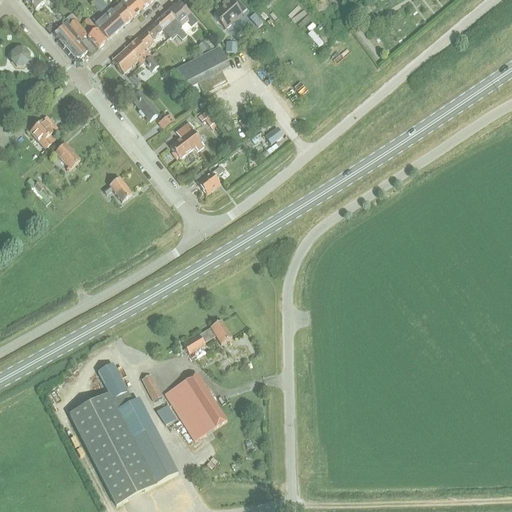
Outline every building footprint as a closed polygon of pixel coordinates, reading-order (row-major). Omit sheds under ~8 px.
[(45,4),(41,0),(26,0),(25,1),(34,12),(45,4)] [(98,24),(94,28),(107,43),(124,28),(118,21),(112,14),(106,7),(101,1),(99,0),(97,0),(92,5),(103,18),(98,22),(98,24)] [(128,0),(120,8),(132,21),(143,11),(133,0),(128,0)] [(133,0),(143,11),(154,1),(153,0),(133,0)] [(225,8),(213,18),(225,31),(242,16),(241,15),(246,12),(242,7),(237,11),(230,3),(227,0),(222,5),(225,8)] [(306,0),(321,17),(331,8),(324,0),(306,0)] [(174,8),(167,14),(181,30),(185,35),(197,24),(179,4),(174,8)] [(120,8),(112,14),(118,21),(124,28),(132,21),(120,8)] [(167,14),(155,25),(162,32),(169,41),(181,31),(181,30),(167,14)] [(341,26),(337,29),(340,35),(345,32),(347,35),(352,32),(352,31),(356,29),(348,16),(344,19),(338,23),(341,26)] [(54,36),(75,61),(79,62),(86,56),(86,55),(88,53),(79,43),(81,42),(68,28),(75,22),(70,17),(65,20),(67,22),(62,26),(64,28),(61,30),(60,28),(52,34),(54,36)] [(88,21),(83,25),(89,32),(85,35),(87,37),(88,39),(87,40),(97,52),(107,43),(94,28),(88,21)] [(75,22),(68,28),(81,42),(87,37),(75,22)] [(155,25),(136,42),(145,52),(153,44),(152,44),(153,42),(152,41),(162,32),(155,25)] [(136,42),(126,51),(137,64),(140,67),(144,64),(142,62),(149,56),(145,52),(136,42)] [(205,43),(199,48),(203,53),(210,49),(205,43)] [(225,44),(225,54),(236,55),(237,45),(225,44)] [(221,76),(229,72),(218,50),(171,74),(181,95),(196,87),(202,99),(226,88),(221,76)] [(137,64),(126,51),(112,64),(123,76),(137,64)] [(27,65),(27,58),(23,53),(17,53),(12,57),(12,64),(16,68),(22,69),(27,65)] [(156,54),(151,58),(156,65),(161,60),(156,54)] [(149,56),(142,62),(144,64),(149,71),(152,74),(158,68),(156,65),(151,58),(149,56)] [(132,76),(128,80),(137,90),(141,86),(132,76)] [(150,124),(159,116),(154,111),(153,112),(139,95),(132,102),(141,112),(138,114),(143,120),(145,118),(150,124)] [(209,128),(214,125),(209,118),(211,116),(207,112),(197,119),(201,124),(204,121),(209,128)] [(170,116),(157,125),(162,132),(175,123),(170,116)] [(46,141),(51,136),(54,134),(52,131),(55,129),(46,120),(30,135),(45,152),(51,146),(46,141)] [(193,132),(188,125),(175,135),(180,141),(169,150),(174,155),(172,156),(176,161),(177,160),(179,162),(194,150),(197,153),(203,148),(191,133),(193,132)] [(282,138),(281,136),(276,130),(264,140),(269,147),(282,138)] [(277,144),(271,149),(274,152),(280,147),(277,144)] [(68,174),(80,163),(65,147),(55,156),(68,170),(66,172),(68,174)] [(214,180),(224,174),(220,169),(208,178),(205,174),(194,181),(198,186),(198,187),(206,197),(220,187),(214,180)] [(31,181),(26,185),(46,209),(51,205),(41,193),(44,191),(38,184),(36,187),(31,181)] [(121,205),(131,197),(119,181),(103,194),(106,198),(112,193),(121,205)] [(221,348),(232,341),(222,324),(184,347),(190,357),(205,347),(205,346),(216,339),(221,348)] [(108,397),(111,403),(127,395),(112,366),(97,374),(109,396),(108,397)] [(194,444),(227,423),(197,376),(165,397),(194,444)] [(153,403),(161,399),(150,378),(142,382),(153,403)] [(155,488),(117,415),(111,403),(108,397),(69,417),(116,508),(155,488)] [(166,428),(176,421),(167,408),(157,414),(166,428)]
